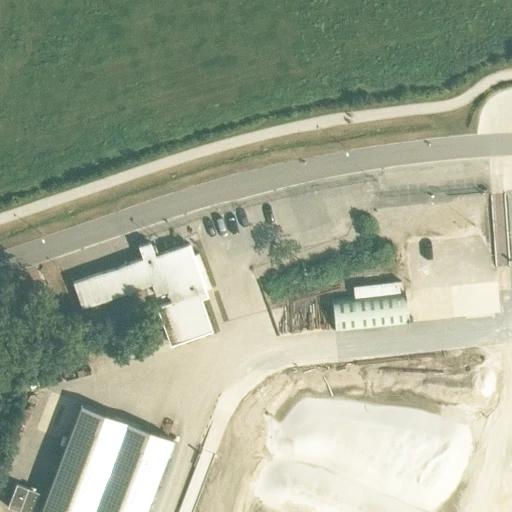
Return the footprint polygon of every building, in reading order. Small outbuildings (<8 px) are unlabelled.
[(141,258),(71,282),(79,306),(80,306),(149,282),(153,293),(165,289),(169,300),(181,296),(182,299),(188,296),(187,294),(204,288),(187,241),(153,254),(152,252),(156,251),(153,243),(149,245),(149,242),(137,247),(141,258)] [(399,279),(351,285),(352,295),(401,290),(399,279)] [(407,321),(403,291),(330,298),(333,329),(407,321)] [(61,313),(50,317),(53,325),(64,322),(61,313)] [(142,511),(171,437),(78,402),(36,511),(142,511)] [(14,482),(5,504),(24,511),(28,511),(37,490),(14,482)]
